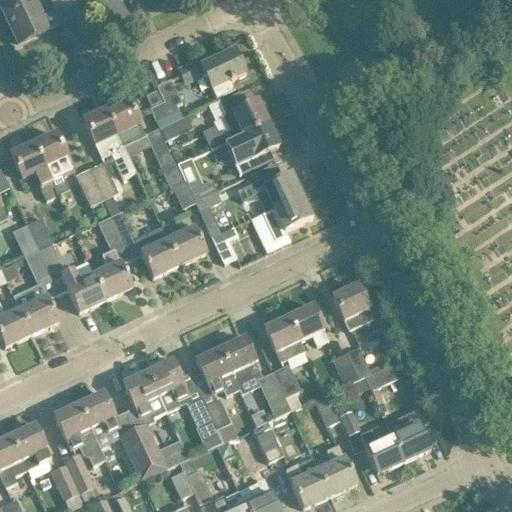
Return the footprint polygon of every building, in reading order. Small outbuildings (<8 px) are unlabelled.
[(0,0),(0,9),(18,47),(81,17),(72,0),(47,0),(53,13),(40,19),(30,0),(0,0)] [(216,101),(234,93),(231,86),(234,84),(233,83),(244,78),(233,54),(215,63),(212,57),(178,74),(185,87),(204,78),(211,93),(212,93),(216,101)] [(163,106),(149,113),(158,133),(182,122),(180,119),(176,110),(181,107),(180,104),(170,84),(156,90),(163,106)] [(145,100),(150,111),(161,106),(156,95),(145,100)] [(128,103),(106,114),(124,152),(146,142),(140,127),(137,121),(128,103)] [(210,154),(215,152),(221,149),(225,148),(267,128),(263,117),(265,116),(266,113),(263,106),(260,105),(258,107),(257,105),(248,109),(239,113),(232,116),(219,122),(225,134),(218,138),(215,130),(202,136),(210,154)] [(106,114),(83,125),(94,148),(106,143),(119,171),(130,166),(128,161),(124,152),(106,114)] [(182,122),(158,133),(164,146),(193,133),(187,120),(182,122)] [(267,128),(225,148),(230,159),(240,179),(273,163),(269,155),(278,150),(267,128)] [(158,133),(146,139),(170,192),(172,191),(172,192),(183,187),(164,146),(158,133)] [(56,137),(34,148),(58,200),(69,194),(64,182),(74,177),(67,161),(56,137)] [(58,200),(34,148),(10,159),(21,182),(33,177),(46,205),(58,200)] [(225,148),(215,152),(221,164),(230,159),(225,148)] [(104,167),(89,174),(104,204),(112,221),(124,215),(116,198),(118,197),(104,167)] [(90,211),(104,204),(89,174),(76,180),(90,211)] [(257,186),(238,196),(243,206),(258,203),(267,200),(272,213),(301,199),(290,177),(282,181),(272,185),(266,188),(263,183),(257,186)] [(211,185),(189,195),(194,205),(216,195),(211,185)] [(154,186),(145,190),(149,199),(159,195),(154,186)] [(183,187),(172,192),(182,213),(195,207),(194,205),(189,195),(185,186),(183,187)] [(195,207),(211,242),(220,237),(214,223),(208,212),(221,206),(216,195),(194,205),(195,207)] [(287,240),(285,235),(312,223),(301,199),(272,213),(264,217),(262,218),(273,241),(275,245),(287,240)] [(112,221),(111,221),(122,244),(135,238),(124,215),(112,221)] [(182,237),(167,244),(179,270),(206,258),(194,232),(193,232),(187,219),(176,225),(182,237)] [(109,250),(122,244),(111,221),(98,227),(109,250)] [(42,222),(27,229),(39,254),(52,248),(53,248),(42,222)] [(24,261),(37,255),(39,254),(27,229),(12,236),(24,261)] [(233,231),(220,237),(211,242),(224,269),(236,263),(228,246),(238,241),(233,231)] [(179,270),(167,244),(161,232),(135,244),(141,257),(140,257),(152,283),(179,270)] [(39,254),(37,255),(49,279),(63,272),(52,248),(39,254)] [(107,272),(92,279),(105,305),(132,292),(123,274),(120,267),(119,267),(113,254),(101,260),(107,272)] [(37,255),(24,261),(36,285),(49,279),(37,255)] [(105,305),(92,279),(78,285),(73,273),(61,279),(67,292),(66,292),(78,318),(105,305)] [(27,294),(13,301),(19,312),(31,340),(58,327),(46,301),(45,301),(40,289),(27,294)] [(340,319),(348,335),(373,324),(356,289),(332,300),(340,319)] [(31,340),(19,312),(4,319),(0,310),(0,343),(4,352),(31,340)] [(312,310),(288,321),(300,347),(312,341),(316,350),(328,344),(323,334),(312,310)] [(300,347),(288,321),(263,333),(275,357),(280,367),(304,356),(299,347),(300,347)] [(243,342),(219,353),(236,388),(247,382),(259,377),(255,367),(243,342)] [(361,383),(364,382),(370,379),(368,374),(358,352),(348,357),(346,357),(359,384),(361,383)] [(236,388),(219,353),(195,365),(206,390),(208,389),(212,399),(222,394),(225,401),(238,395),(235,388),(236,388)] [(346,357),(331,364),(344,391),(350,388),(359,384),(346,357)] [(199,401),(189,406),(182,390),(171,365),(147,376),(166,417),(185,408),(197,432),(207,428),(211,436),(215,434),(216,434),(204,409),(203,410),(199,401)] [(380,368),(368,374),(370,379),(382,373),(380,368)] [(287,369),(272,377),(284,403),(299,396),(287,369)] [(397,383),(390,369),(382,373),(370,379),(364,382),(369,392),(370,395),(397,383)] [(152,423),(166,417),(147,376),(122,388),(134,413),(135,412),(144,432),(147,431),(146,430),(154,427),(152,423)] [(284,403),(272,377),(256,385),(274,423),(290,415),(284,403)] [(355,399),(369,392),(364,382),(361,383),(359,384),(350,388),(355,399)] [(327,383),(318,387),(325,400),(333,396),(328,384),(327,383)] [(102,397),(78,408),(95,444),(118,432),(113,422),(114,422),(102,397)] [(314,406),(326,432),(339,426),(327,400),(314,406)] [(218,403),(204,409),(216,434),(215,434),(221,448),(237,441),(218,403)] [(95,444),(78,408),(54,420),(65,445),(66,444),(71,455),(78,451),(82,459),(81,459),(87,462),(88,461),(92,470),(105,464),(99,453),(95,444)] [(386,429),(392,441),(403,467),(430,454),(419,431),(429,427),(429,426),(423,412),(386,429)] [(340,420),(348,440),(359,434),(351,415),(340,420)] [(34,429),(10,440),(26,475),(50,465),(45,455),(46,454),(42,447),(34,429)] [(144,432),(133,437),(153,480),(166,473),(157,455),(147,431),(144,432)] [(235,443),(250,476),(268,467),(252,434),(235,443)] [(256,441),(268,467),(283,460),(271,434),(256,441)] [(403,467),(392,441),(377,448),(371,435),(359,440),(365,454),(364,454),(376,479),(403,467)] [(153,480),(133,437),(119,444),(139,486),(153,480)] [(26,475),(10,440),(0,445),(0,481),(2,486),(5,492),(17,487),(14,481),(26,475)] [(331,469),(317,475),(329,501),(356,489),(348,470),(344,464),(343,464),(337,451),(325,456),(331,469)] [(64,465),(84,507),(99,500),(94,492),(78,458),(64,465)] [(187,464),(179,468),(183,476),(193,497),(192,498),(198,509),(212,503),(192,462),(187,464)] [(306,511),(329,501),(317,475),(302,482),(296,469),(284,475),(294,496),(301,511),(306,511)] [(64,471),(50,478),(64,508),(78,501),(64,471)] [(180,503),(192,498),(193,497),(183,476),(169,482),(180,503)] [(243,509),(244,511),(277,511),(270,497),(269,497),(264,485),(252,490),(253,492),(239,498),(244,509),(243,509)] [(119,496),(105,503),(109,511),(128,511),(124,501),(122,502),(119,496)] [(223,503),(211,509),(212,511),(244,511),(243,509),(244,509),(238,496),(237,497),(223,503)] [(109,511),(105,503),(91,510),(91,511),(109,511)]
